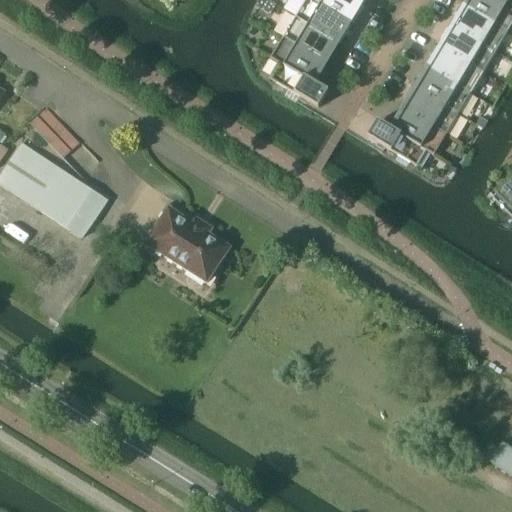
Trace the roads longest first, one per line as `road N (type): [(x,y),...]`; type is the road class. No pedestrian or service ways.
road 1 (residential): [(0,44),(511,366)]
road 2 (tertiary): [(231,511),(0,367)]
